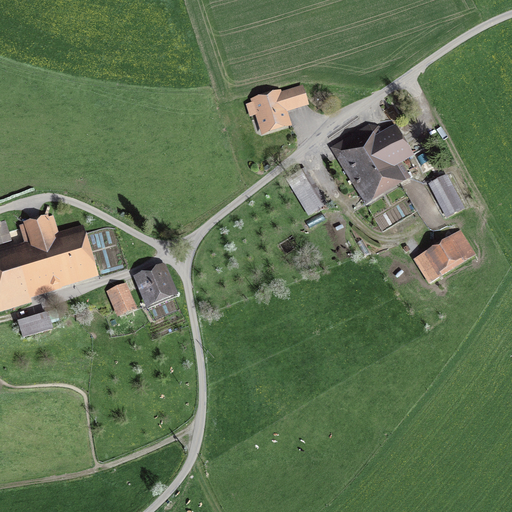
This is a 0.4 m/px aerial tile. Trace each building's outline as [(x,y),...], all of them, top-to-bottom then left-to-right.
[(301,89),(277,96),(256,103),(264,130),(286,124),(282,112),(306,104),(301,89)] [(401,162),(412,155),(396,127),(385,134),(381,127),(379,128),(368,128),(333,149),(367,205),(411,178),(401,162)] [(302,172),(288,181),(308,215),(323,206),(302,172)] [(430,184),(447,217),(464,208),(447,175),(430,184)] [(0,259),(0,311),(31,303),(27,291),(88,273),(76,229),(57,235),(51,217),(25,225),(25,227),(20,228),(27,251),(0,259)] [(3,220),(0,220),(0,243),(9,241),(3,220)] [(461,231),(415,260),(429,282),(475,254),(461,231)] [(161,271),(141,280),(150,301),(170,293),(161,271)] [(119,314),(133,308),(124,287),(110,294),(119,314)] [(51,330),(47,314),(18,324),(23,339),(51,330)]
